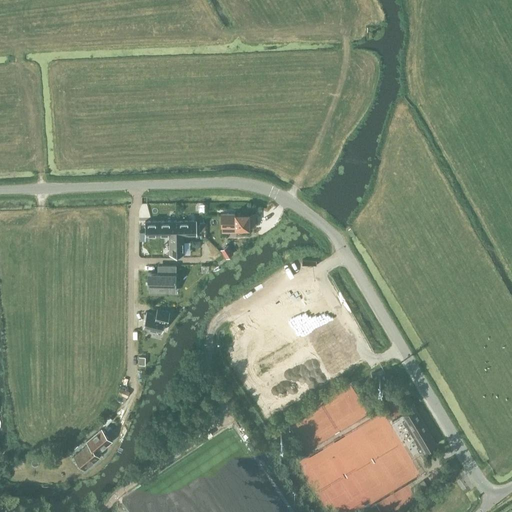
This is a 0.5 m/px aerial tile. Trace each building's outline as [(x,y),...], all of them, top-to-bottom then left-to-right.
[(235,214),(221,214),(222,220),(222,225),(235,225),(235,228),(249,228),(249,227),(256,227),(255,213),(249,213),(249,212),(235,212),(235,214)] [(4,214),(4,224),(23,224),(23,213),(4,214)] [(197,220),(146,221),(146,232),(146,235),(170,235),(170,254),(184,253),(184,235),(197,234),(197,220)] [(147,273),(147,287),(148,287),(148,292),(166,292),(166,290),(175,290),(175,265),(161,265),(161,273),(147,273)] [(148,312),(143,327),(160,333),(163,324),(167,325),(171,314),(159,309),(157,315),(148,312)] [(117,398),(125,402),(130,392),(122,388),(117,398)] [(437,444),(415,407),(403,414),(406,419),(403,421),(406,426),(407,426),(417,442),(416,442),(417,445),(418,444),(420,447),(418,449),(420,453),(424,450),(425,452),(437,444)] [(89,444),(74,456),(85,470),(100,457),(97,454),(112,441),(102,429),(87,442),(89,444)]
